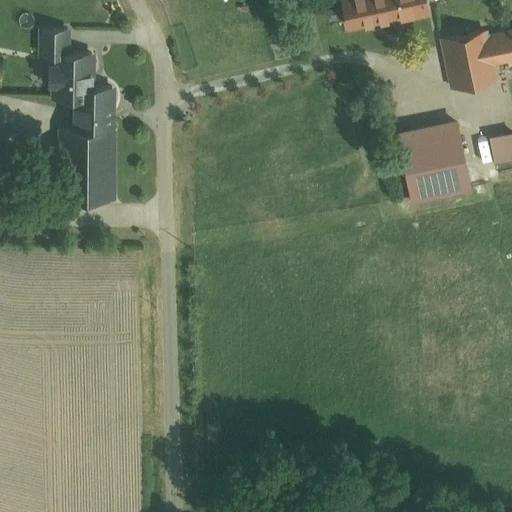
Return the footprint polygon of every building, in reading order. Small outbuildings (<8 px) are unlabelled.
[(342,0),(348,26),(392,16),(393,21),(430,13),(427,0),(342,0)] [(484,29),(440,38),(449,85),(497,76),(494,61),(511,57),(511,28),(485,34),(484,29)] [(23,32),(24,56),(45,55),(45,31),(23,32)] [(72,64),(32,64),(32,86),(72,86),(72,64)] [(119,185),(116,81),(75,82),(76,120),(50,121),(52,187),(119,185)] [(457,113),(397,126),(411,191),(471,178),(457,113)] [(511,125),(488,130),(494,165),(511,162),(511,125)]
